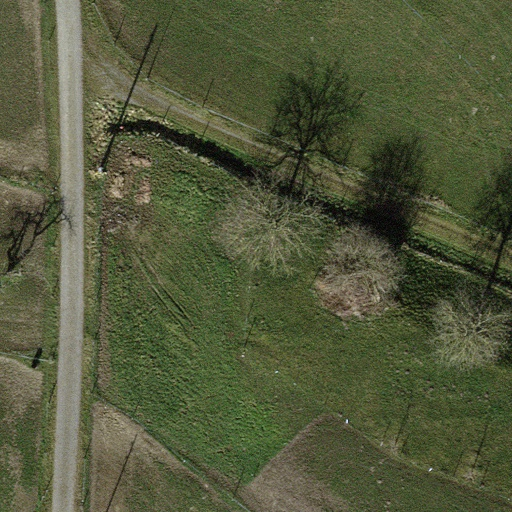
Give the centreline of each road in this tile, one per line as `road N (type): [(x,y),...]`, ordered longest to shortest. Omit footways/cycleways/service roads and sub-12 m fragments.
road 1 (track): [(75,511),(83,0)]
road 2 (track): [(86,34),(182,114),(511,231)]
